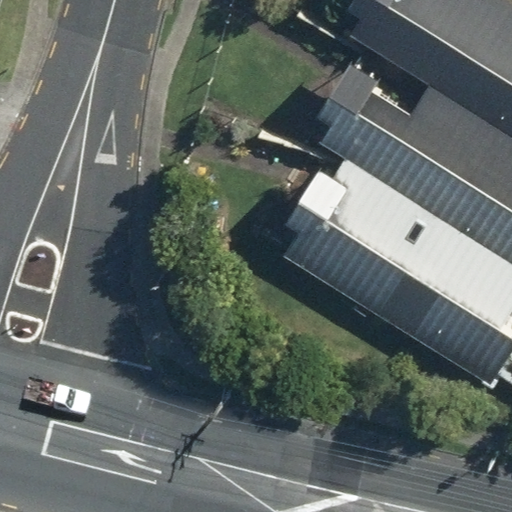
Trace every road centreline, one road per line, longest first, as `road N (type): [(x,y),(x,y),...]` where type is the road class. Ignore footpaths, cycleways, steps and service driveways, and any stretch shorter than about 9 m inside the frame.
road 1 (residential): [(120,0),(6,404)]
road 2 (secondary): [(337,511),(6,404)]
